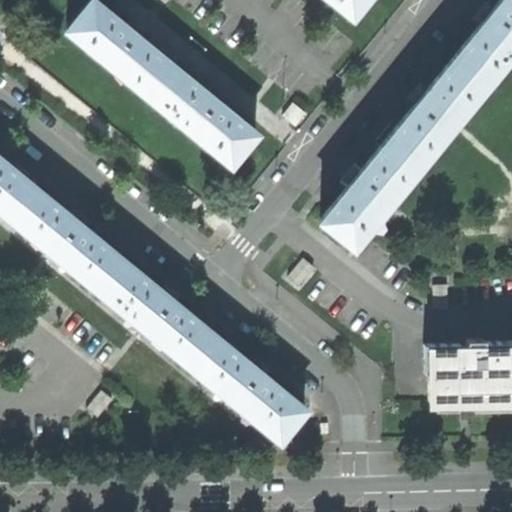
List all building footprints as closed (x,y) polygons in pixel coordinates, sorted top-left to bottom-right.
[(89,0),(67,28),(146,93),(172,62),(140,36),(141,34),(135,29),(131,25),(129,27),(95,0),(89,0)] [(335,0),(352,13),(362,0),(335,0)] [(511,46),(511,0),(497,0),(492,7),(489,5),(483,13),(478,19),(481,21),(454,53),(485,79),(511,46)] [(450,121),(485,79),(454,53),(426,86),(425,85),(418,92),(413,99),(415,102),(388,135),(418,160),(450,121)] [(146,93),(229,160),(255,129),(220,101),(222,99),(215,93),(210,89),(208,92),(172,62),(146,93)] [(385,200),(418,160),(388,135),(359,170),(357,168),(351,175),(347,181),(349,183),(322,216),(352,240),(385,200)] [(0,209),(6,215),(31,184),(0,158),(0,209)] [(6,215),(98,289),(123,258),(83,226),(85,223),(80,219),(74,214),(72,217),(31,184),(6,215)] [(98,289),(188,362),(213,331),(173,298),(175,296),(169,292),(164,287),(162,290),(123,258),(98,289)] [(430,309),(444,309),(443,285),(430,285),(430,309)] [(280,437),(306,406),(267,374),(269,372),(263,367),(258,363),(256,366),(213,331),(188,362),(280,437)] [(511,340),(479,340),(479,339),(461,339),(461,346),(455,346),(447,346),(447,344),(419,344),(419,373),(424,373),(424,401),(471,401),(471,413),(511,412),(511,340)] [(356,505),(356,501),(335,501),(335,509),(350,509),(356,509),(356,505)]
